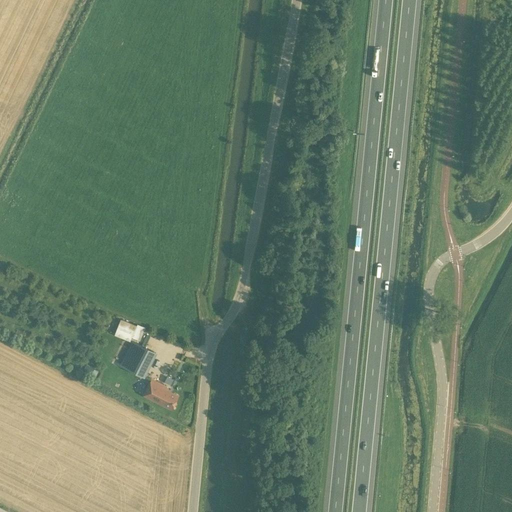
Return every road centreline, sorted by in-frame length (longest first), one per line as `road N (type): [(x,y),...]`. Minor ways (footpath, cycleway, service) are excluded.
road 1 (unclassified): [(192,511),(207,368),(245,290),(294,0)]
road 2 (motorway): [(386,0),(334,511)]
road 3 (motorway): [(358,511),(409,0)]
road 4 (unclassified): [(432,511),(442,385),(429,277),(511,212)]
